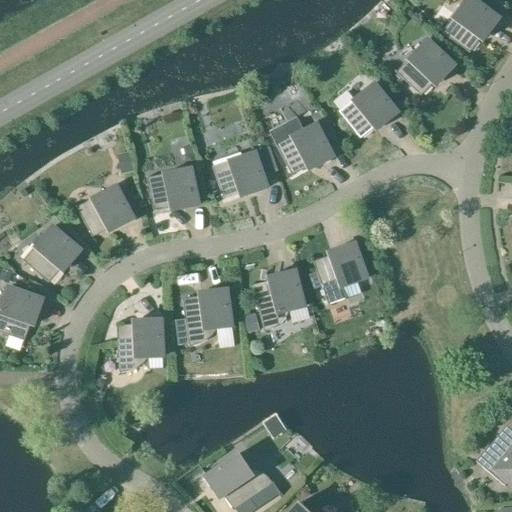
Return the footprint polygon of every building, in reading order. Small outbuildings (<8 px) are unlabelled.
[(498,21),(470,0),(466,0),(442,33),(442,32),(441,33),(469,54),(479,40),(482,42),(494,27),(498,21)] [(454,67),(426,41),(397,73),(396,72),(395,73),(420,97),(432,84),(435,87),(450,72),(454,67)] [(397,115),(373,85),(340,112),(339,112),(338,113),(360,139),(373,129),(376,132),(386,123),(397,115)] [(332,159),(315,126),(303,132),(296,119),(269,133),(291,176),(306,168),(308,172),(323,164),(332,159)] [(268,149),(258,153),(266,176),(276,173),(268,149)] [(117,156),(121,176),(133,174),(128,154),(117,156)] [(194,154),(185,156),(187,165),(196,163),(194,154)] [(260,192),(266,190),(254,154),(213,168),(213,167),(212,168),(223,200),(239,195),(240,198),(260,192)] [(147,178),(146,179),(153,212),(170,208),(171,212),(198,206),(190,170),(148,179),(147,178)] [(77,208),(76,208),(92,238),(107,230),(109,234),(133,221),(115,187),(77,208)] [(80,252),(51,228),(23,261),(23,260),(22,261),(48,284),(59,271),(62,273),(80,252)] [(366,280),(353,244),(328,253),(329,257),(313,263),(328,306),(345,300),(341,289),(366,280)] [(303,309),(294,272),(267,279),(268,283),(252,287),(264,334),(265,333),(273,331),(280,327),(286,320),(289,312),(303,309)] [(0,333),(24,342),(29,326),(33,327),(42,301),(6,289),(2,302),(0,303),(0,333)] [(188,346),(189,348),(190,348),(190,347),(201,345),(210,339),(216,330),(231,328),(226,290),(199,294),(199,298),(182,300),(185,321),(174,322),(178,347),(188,346)] [(118,375),(120,375),(120,374),(135,369),(147,359),(162,358),(160,321),(133,322),(133,326),(116,327),(118,375)] [(511,419),(511,420),(476,462),(504,487),(508,483),(511,485),(511,419)] [(236,456),(205,477),(220,499),(223,497),(233,511),(250,500),(256,510),(279,494),(272,483),(272,484),(257,473),(244,468),(236,456)]
